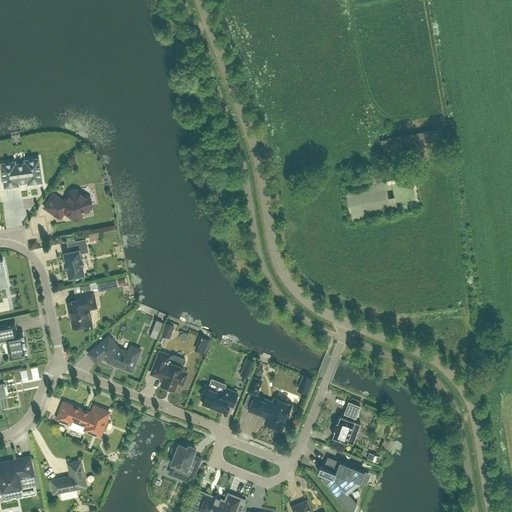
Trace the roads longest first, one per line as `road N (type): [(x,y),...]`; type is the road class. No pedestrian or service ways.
road 1 (unclassified): [(348,323),(307,302),(278,266),(258,160),(199,0)]
road 2 (unclassified): [(491,511),(466,394),(432,357),(348,323)]
road 3 (residential): [(221,439),(220,428),(58,363)]
road 4 (residential): [(0,243),(25,249),(39,263),(58,363)]
